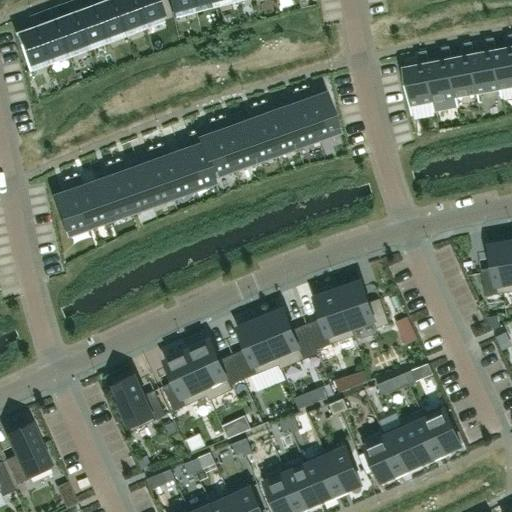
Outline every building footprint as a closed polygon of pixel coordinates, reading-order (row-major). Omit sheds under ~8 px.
[(79,9),(74,11),(86,43),(85,43),(87,49),(90,48),(88,42),(104,36),(105,35),(94,4),(98,2),(97,0),(87,0),(89,5),(79,9)] [(103,0),(98,2),(94,4),(105,35),(104,36),(106,42),(109,41),(107,35),(123,29),(124,28),(113,0),(103,0)] [(113,0),(124,28),(123,29),(125,35),(128,34),(126,28),(142,22),(144,21),(135,0),(113,0)] [(135,0),(144,21),(142,22),(144,28),(147,27),(145,21),(164,14),(158,0),(135,0)] [(167,0),(171,11),(173,10),(190,6),(192,12),(195,11),(193,5),(191,5),(190,0),(167,0)] [(60,16),(55,18),(67,50),(66,50),(68,56),(71,55),(69,49),(85,43),(86,43),(74,11),(79,9),(76,1),(67,4),(70,12),(60,16)] [(41,23),(36,25),(48,57),(46,57),(49,63),(52,62),(49,56),(66,50),(67,50),(55,18),(60,16),(57,8),(48,11),(51,19),(41,23)] [(32,26),(16,32),(28,64),(27,64),(30,70),(33,69),(30,63),(46,57),(48,57),(36,25),(41,23),(38,15),(29,18),(32,26)] [(496,49),(492,50),(499,88),(501,98),(503,97),(502,97),(500,88),(511,85),(511,33),(507,35),(510,47),(496,49)] [(473,54),(469,54),(477,93),(479,102),(481,102),(481,101),(479,101),(478,92),(499,88),(492,50),(496,49),(493,37),(485,39),(487,51),(473,54)] [(451,58),(447,58),(455,97),(456,97),(477,93),(469,54),(473,54),(471,42),(462,43),(465,55),(451,58)] [(428,62),(425,63),(432,101),(433,111),(457,106),(456,97),(455,97),(447,58),(451,58),(449,46),(440,48),(442,59),(428,62)] [(420,64),(402,67),(409,106),(411,115),(413,115),(413,114),(412,114),(410,106),(432,101),(425,63),(428,62),(426,50),(418,52),(420,64)] [(307,85),(299,89),(315,135),(317,139),(321,138),(320,133),(337,127),(325,92),(312,96),(307,83),(306,83),(307,85)] [(295,102),(282,107),(295,142),(315,135),(299,89),(291,91),(291,89),(290,89),(295,102)] [(265,100),(258,103),(274,149),(295,142),(282,107),(270,111),(265,98),(265,100)] [(253,117),(241,121),(253,157),(270,151),(272,155),(276,154),(274,149),(258,103),(250,106),(249,104),(248,104),(253,117)] [(224,115),(215,118),(232,164),(233,169),(238,167),(236,163),(253,157),(241,121),(228,126),(223,113),(224,115)] [(211,132),(199,136),(212,172),(232,164),(215,118),(208,121),(207,119),(211,132)] [(191,145),(179,150),(191,185),(208,179),(210,184),(214,182),(213,178),(214,177),(212,172),(199,136),(198,136),(195,128),(195,130),(188,133),(187,131),(186,131),(191,145)] [(162,144),(154,147),(170,193),(172,197),(176,196),(174,191),(191,185),(179,150),(166,154),(162,141),(161,141),(162,144)] [(149,160),(137,165),(149,200),(170,193),(154,147),(146,149),(145,147),(149,160)] [(120,158),(112,161),(129,208),(129,207),(149,200),(137,165),(124,169),(120,156),(119,156),(120,158)] [(108,175),(95,179),(107,215),(125,209),(127,214),(131,212),(129,207),(129,208),(112,161),(104,164),(104,162),(103,162),(108,175)] [(78,173),(70,176),(86,223),(88,227),(93,226),(91,221),(107,215),(95,179),(83,184),(78,171),(78,173)] [(66,190),(53,194),(65,230),(86,223),(70,176),(63,179),(62,177),(61,177),(66,190)] [(493,266),(480,269),(485,295),(511,290),(511,240),(489,245),(493,266)] [(361,281),(338,289),(352,331),(353,330),(374,323),(376,327),(389,323),(380,297),(368,301),(361,281)] [(321,318),(307,323),(317,348),(330,343),(355,335),(353,330),(352,331),(338,289),(314,297),(321,318)] [(284,309),(261,318),(280,364),(279,364),(281,368),(304,358),(318,353),(317,348),(307,323),(292,329),(284,309)] [(407,316),(395,322),(405,343),(417,338),(407,316)] [(246,348),(232,353),(244,379),(257,373),(279,364),(280,364),(261,318),(238,328),(246,348)] [(210,340),(188,350),(208,395),(207,395),(209,400),(233,389),(231,384),(244,379),(232,353),(219,360),(210,340)] [(174,380),(163,385),(174,410),(185,405),(207,395),(208,395),(188,350),(165,361),(174,380)] [(411,370),(404,373),(409,384),(416,381),(411,370)] [(134,375),(111,386),(131,430),(155,419),(166,414),(155,389),(143,394),(134,375)] [(392,378),(384,381),(389,392),(396,389),(392,378)] [(384,381),(377,384),(381,395),(389,392),(384,381)] [(343,397),(336,401),(341,412),(348,409),(343,397)] [(336,401),(328,404),(333,415),(341,412),(336,401)] [(423,413),(422,414),(440,453),(461,444),(443,405),(423,413)] [(421,409),(400,419),(402,423),(403,423),(421,462),(440,453),(422,414),(423,413),(421,409)] [(293,415),(286,418),(290,429),(292,432),(299,429),(293,415)] [(286,418),(278,421),(283,432),(290,429),(286,418)] [(172,422),(164,426),(168,434),(177,429),(172,422)] [(16,453),(5,458),(16,483),(27,478),(51,467),(30,423),(7,433),(16,453)] [(384,431),(383,431),(401,471),(421,462),(403,423),(402,423),(384,431)] [(382,427),(360,436),(360,437),(380,480),(401,471),(383,431),(384,431),(382,427)] [(246,437),(239,440),(244,451),(245,455),(253,452),(246,437)] [(239,440),(232,443),(236,454),(244,451),(239,440)] [(326,455),(325,456),(340,491),(361,483),(346,447),(326,455)] [(324,451),(303,460),(320,500),(340,491),(325,456),(326,455),(324,451)] [(198,457),(191,460),(195,471),(203,468),(198,457)] [(0,493),(1,495),(13,489),(0,460),(0,493)] [(191,460),(183,463),(188,474),(195,471),(191,460)] [(284,468),(300,508),(320,500),(303,460),(284,468)] [(283,463),(261,472),(277,511),(290,511),(300,508),(284,468),(283,463)] [(171,468),(163,471),(168,482),(175,479),(171,468)] [(262,511),(249,482),(228,491),(237,511),(262,511)] [(237,511),(228,491),(209,500),(213,511),(237,511)] [(73,492),(62,497),(66,508),(78,503),(74,496),(73,492)] [(190,509),(189,509),(190,511),(213,511),(209,500),(190,509)]
